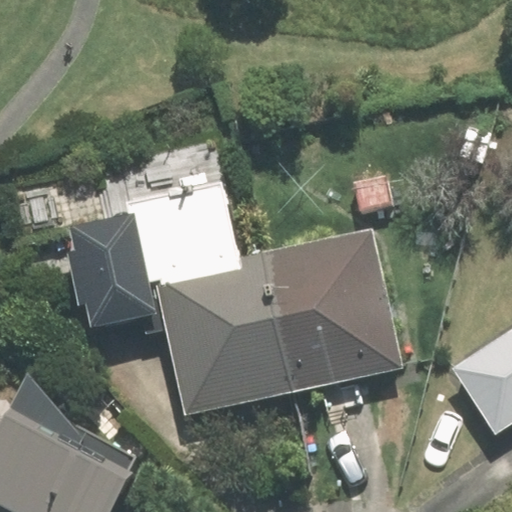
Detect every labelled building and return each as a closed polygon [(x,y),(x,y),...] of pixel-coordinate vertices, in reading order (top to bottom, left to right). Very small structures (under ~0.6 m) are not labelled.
[(191,422),(300,398),(268,257),(244,262),(228,192),(143,211),(191,422)] [(100,339),(164,324),(141,222),(77,236),(100,339)] [(300,398),(409,374),(377,233),(268,257),(300,398)] [(511,431),(511,336),(457,370),(500,440),(511,431)] [(119,511),(136,483),(22,417),(0,454),(0,511),(119,511)]
